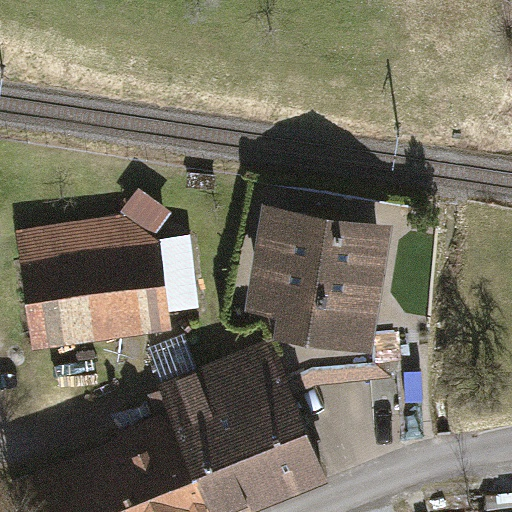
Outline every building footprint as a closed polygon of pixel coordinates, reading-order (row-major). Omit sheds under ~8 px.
[(120,217),(19,230),(34,343),(163,326),(161,313),(203,307),(194,235),(152,240),(172,209),(141,187),(120,217)] [(394,220),(263,199),(246,304),(278,309),(275,331),(374,347),(394,220)] [(271,338),(217,360),(273,500),(328,478),(271,338)] [(212,511),(243,511),(273,500),(217,360),(161,382),(170,405),(212,511)] [(24,511),(212,511),(170,405),(119,426),(122,435),(11,480),(24,511)] [(511,511),(511,501),(480,504),(480,511),(511,511)]
